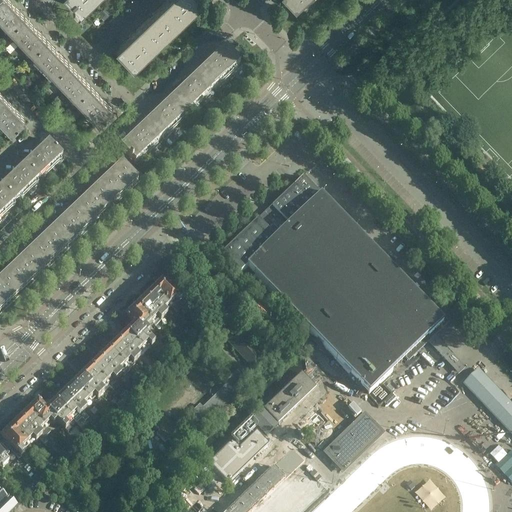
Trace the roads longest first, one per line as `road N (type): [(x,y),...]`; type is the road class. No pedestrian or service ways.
road 1 (residential): [(0,406),(160,251)]
road 2 (residential): [(141,109),(245,12)]
road 3 (tertiary): [(139,229),(227,144)]
road 4 (residential): [(0,248),(86,163)]
road 5 (tertiary): [(53,313),(139,229)]
